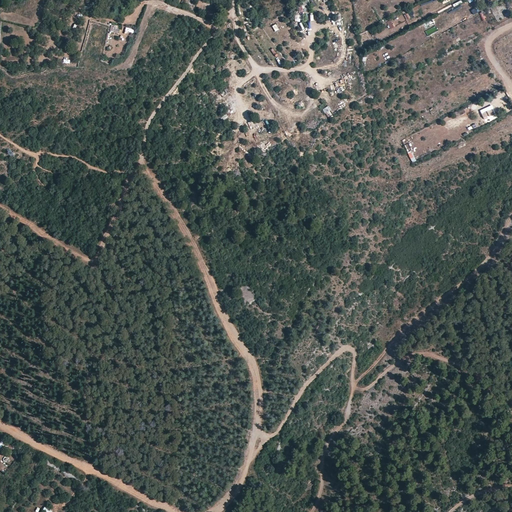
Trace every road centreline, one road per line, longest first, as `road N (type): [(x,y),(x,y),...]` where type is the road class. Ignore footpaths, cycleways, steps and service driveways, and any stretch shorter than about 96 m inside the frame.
road 1 (track): [(216,28),(149,118),(141,149),(198,249),(260,388),(242,479),(210,511)]
road 2 (track): [(511,213),(483,262),(410,321),(353,383),(365,388),(421,351),(461,365),(511,401)]
road 3 (track): [(311,511),(322,453),(348,408),(352,349),(335,353),(304,385),(280,428),(254,434)]
road 4 (track): [(170,511),(0,424)]
